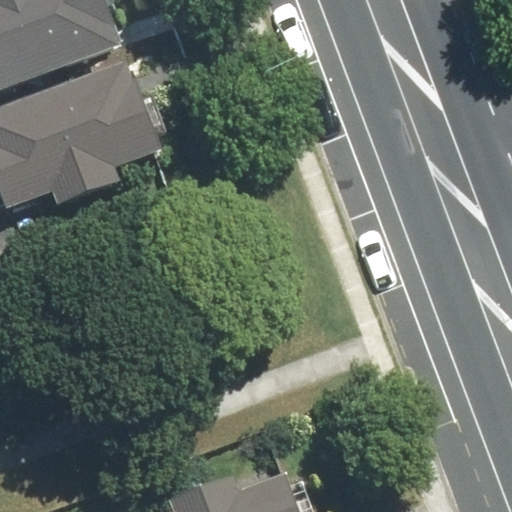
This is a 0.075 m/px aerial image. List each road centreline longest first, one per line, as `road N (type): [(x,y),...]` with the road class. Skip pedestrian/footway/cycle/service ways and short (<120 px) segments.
road 1 (secondary): [(458,244),(370,0)]
road 2 (secondary): [(511,384),(458,244)]
